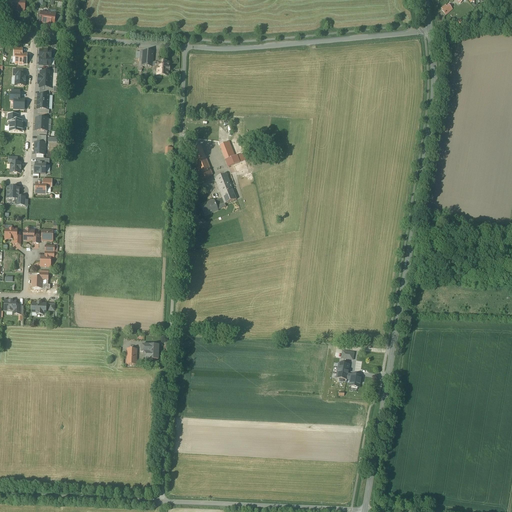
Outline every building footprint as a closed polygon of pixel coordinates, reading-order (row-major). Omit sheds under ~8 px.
[(10,0),(10,1),(9,11),(15,12),(19,13),(19,12),(24,12),(25,2),(23,2),(16,1),(16,0),(10,0)] [(443,10),(442,11),(446,15),(451,11),(450,10),(451,9),(448,6),(446,7),(443,10)] [(48,14),(41,12),(40,21),(39,24),(47,25),(48,14)] [(56,15),(48,14),(47,25),(54,26),(54,24),(56,15)] [(14,57),(14,65),(27,65),(28,55),(22,55),(22,48),(13,48),(12,57),(14,57)] [(54,51),(42,50),(41,54),(40,54),(39,58),(53,59),(54,51)] [(139,61),(139,72),(141,72),(142,67),(152,67),(153,53),(143,52),(142,62),(139,61)] [(53,59),(39,58),(39,62),(41,62),(41,66),(53,67),(53,59)] [(168,64),(158,63),(158,64),(155,64),(154,68),(157,68),(157,76),(168,77),(169,72),(168,72),(168,64)] [(52,73),(40,72),(40,76),(38,76),(38,80),(52,81),(52,73)] [(26,76),(16,76),(15,86),(25,87),(26,76)] [(52,81),(38,80),(38,84),(40,85),(40,88),(52,89),(52,81)] [(37,136),(37,143),(45,144),(45,145),(46,145),(46,137),(37,136)] [(37,143),(35,143),(34,155),(44,156),(45,145),(45,144),(37,143)] [(228,143),(220,146),(228,167),(239,163),(236,156),(234,157),(228,143)] [(212,176),(201,148),(190,152),(201,180),(212,176)] [(20,164),(11,163),(10,173),(20,174),(20,170),(21,170),(21,166),(20,166),(20,164)] [(46,164),(35,164),(34,173),(34,174),(46,175),(46,164)] [(236,200),(226,175),(215,179),(222,199),(224,204),(224,205),(236,200)] [(46,185),(36,184),(35,194),(45,195),(46,185)] [(7,199),(18,200),(19,188),(7,187),(7,199)] [(214,202),(208,204),(209,204),(201,207),(205,216),(217,211),(216,207),(214,202)] [(27,229),(26,230),(26,232),(24,232),(24,241),(33,241),(34,241),(34,236),(34,232),(30,232),(30,230),(29,229),(28,229),(27,229)] [(17,231),(5,230),(5,239),(9,239),(9,240),(13,240),(15,240),(16,240),(16,237),(17,231)] [(53,232),(42,232),(42,241),(52,242),(53,232)] [(45,258),(41,257),(40,267),(50,268),(50,260),(50,258),(45,258)] [(40,279),(32,279),(32,289),(41,289),(42,281),(42,279),(40,279)] [(15,302),(5,302),(4,312),(13,312),(13,315),(20,315),(21,307),(15,306),(15,302)] [(37,304),(32,304),(32,305),(31,307),(31,309),(32,311),(32,314),(37,314),(37,316),(43,316),(43,314),(45,315),(46,306),(46,305),(41,305),(41,303),(41,304),(38,303),(37,303),(37,304)] [(125,333),(115,333),(115,347),(122,347),(122,339),(125,339),(125,333)] [(156,346),(141,345),(141,351),(143,351),(142,360),(158,361),(158,350),(156,350),(156,346)] [(136,350),(127,349),(126,365),(135,366),(136,350)] [(353,356),(342,355),(341,361),(346,362),(353,363),(353,356)] [(341,361),(340,361),(337,382),(347,383),(348,377),(349,368),(346,368),(346,362),(341,361)] [(361,379),(348,377),(347,382),(351,382),(351,389),(360,390),(361,379)]
